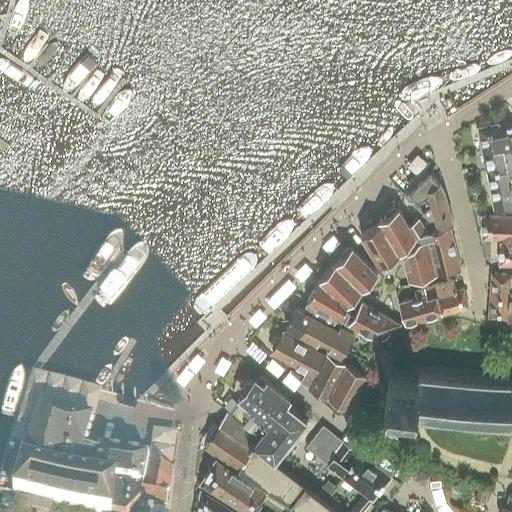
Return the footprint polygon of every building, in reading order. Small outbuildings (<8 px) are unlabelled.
[(511,182),(511,181),(511,123),(500,126),(501,129),(504,148),(508,166),(511,182)] [(501,129),(500,126),(498,126),(498,124),(478,128),(478,129),(483,152),(504,148),(501,129)] [(487,170),(508,166),(504,148),(483,152),(487,170)] [(511,187),(511,182),(508,166),(487,170),(494,209),(502,209),(511,207),(511,187)] [(453,220),(444,192),(440,183),(432,171),(431,169),(409,190),(417,199),(411,202),(421,210),(422,210),(430,217),(433,215),(434,217),(439,223),(453,220)] [(399,252),(415,235),(408,225),(409,224),(398,207),(379,220),(380,222),(381,222),(399,252)] [(436,274),(461,269),(450,225),(425,232),(419,219),(415,223),(398,207),(409,224),(408,225),(415,235),(418,240),(420,242),(428,240),(436,274)] [(510,239),(511,238),(511,216),(482,216),(483,239),(501,239),(510,239)] [(379,264),(399,252),(381,222),(380,222),(361,234),(379,264)] [(511,238),(510,239),(501,239),(501,241),(500,264),(511,264),(511,238)] [(403,255),(409,281),(436,274),(428,240),(420,242),(418,240),(403,255)] [(337,264),(362,288),(378,271),(354,246),(345,254),(346,255),(337,264)] [(346,303),(362,288),(337,264),(335,266),(320,279),(328,287),(329,286),(346,303)] [(509,320),(511,280),(511,274),(492,272),(488,318),(509,320)] [(343,310),(346,303),(329,286),(328,287),(320,279),(308,301),(309,302),(342,321),(343,320),(345,321),(349,313),(343,310)] [(436,290),(442,315),(469,307),(463,288),(456,290),(454,280),(424,287),(425,292),(436,290)] [(403,326),(442,315),(436,290),(425,292),(424,287),(415,290),(417,299),(409,302),(403,299),(399,300),(403,315),(401,319),(403,326)] [(349,313),(345,321),(378,341),(400,323),(362,300),(353,315),(349,313)] [(340,324),(342,321),(309,302),(305,310),(297,306),(286,326),(317,343),(320,336),(331,342),(327,348),(341,356),(354,332),(340,324)] [(314,374),(325,354),(284,330),(281,334),(277,335),(272,343),(274,347),(272,351),(307,370),(314,374)] [(314,374),(307,370),(300,382),(309,387),(328,398),(346,365),(325,354),(314,374)] [(347,408),(365,375),(347,366),(329,399),(347,408)] [(511,378),(471,376),(418,372),(417,378),(389,375),(385,404),(414,407),(414,414),(511,422),(511,378)] [(258,418),(281,390),(260,374),(256,380),(255,379),(254,382),(252,380),(247,381),(242,387),(242,392),(244,394),(242,396),(243,397),(231,412),(253,428),(260,419),(258,418)] [(260,419),(253,428),(261,434),(254,443),(275,460),(287,445),(295,435),(295,434),(307,419),(287,403),(291,398),(281,390),(258,418),(260,419)] [(139,506),(146,467),(148,449),(113,444),(111,453),(99,451),(98,455),(82,449),(91,420),(73,415),(41,405),(40,407),(23,463),(22,463),(12,495),(33,500),(52,505),(71,509),(86,511),(131,511),(138,506),(139,506)] [(301,511),(340,511),(251,442),(257,433),(227,412),(205,446),(253,478),(268,489),(301,511)] [(324,425),(307,447),(316,454),(333,432),(324,425)] [(333,432),(316,454),(329,464),(346,442),(333,432)] [(346,442),(329,464),(327,465),(373,499),(391,475),(355,450),(346,442)] [(253,511),(268,489),(253,478),(252,479),(248,475),(246,478),(216,458),(200,482),(247,511),(253,511)] [(146,467),(139,506),(165,510),(172,471),(146,467)] [(327,479),(317,493),(324,498),(335,484),(327,479)] [(485,501),(489,490),(478,487),(474,498),(485,501)] [(239,511),(201,488),(197,511),(239,511)] [(42,511),(49,511),(52,505),(33,500),(31,509),(42,511)]
